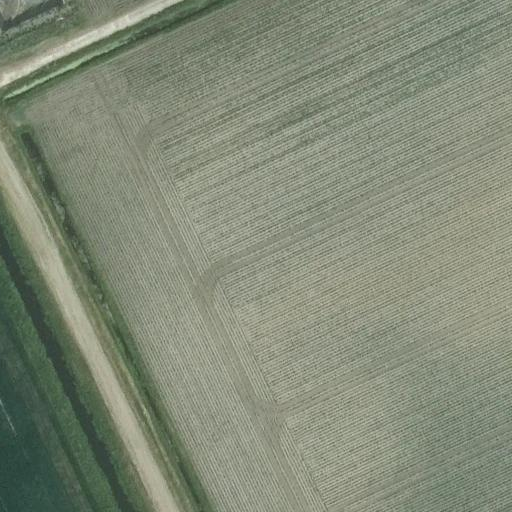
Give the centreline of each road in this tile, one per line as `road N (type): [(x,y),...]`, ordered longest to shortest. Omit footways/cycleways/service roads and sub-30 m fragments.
road 1 (track): [(164,511),(0,162)]
road 2 (track): [(180,0),(0,83)]
